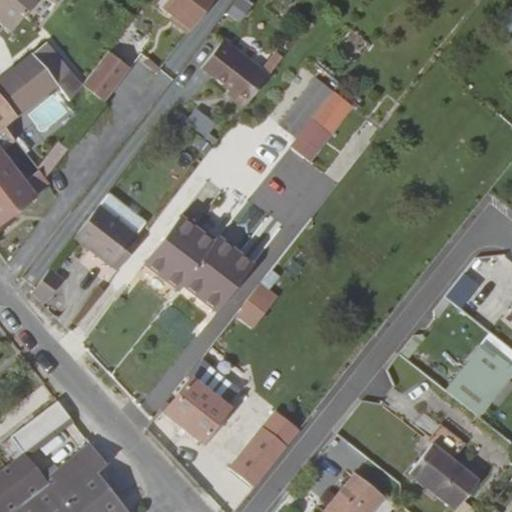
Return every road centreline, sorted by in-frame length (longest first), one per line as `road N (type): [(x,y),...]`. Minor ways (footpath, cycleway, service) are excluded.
road 1 (residential): [(256,511),(493,220),(511,234)]
road 2 (tertiary): [(189,503),(0,290)]
